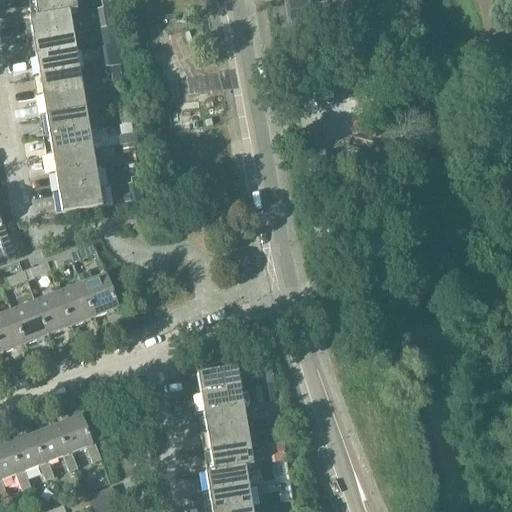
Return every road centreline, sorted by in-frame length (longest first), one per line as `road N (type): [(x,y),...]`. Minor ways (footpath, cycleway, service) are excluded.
road 1 (unclassified): [(285,288),(230,0)]
road 2 (unclassified): [(361,511),(285,288)]
road 3 (unclassified): [(135,353),(285,288)]
road 4 (residential): [(167,511),(135,353)]
road 5 (residential): [(0,405),(135,353)]
